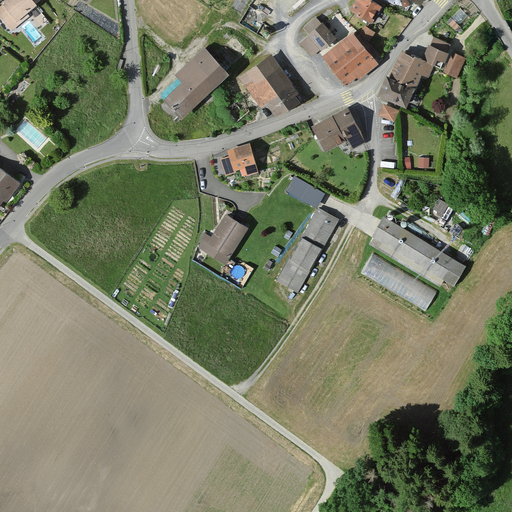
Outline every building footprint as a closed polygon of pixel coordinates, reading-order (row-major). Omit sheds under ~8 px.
[(33,7),(27,0),(2,0),(0,2),(0,19),(10,32),(26,18),(24,15),(33,7)] [(380,4),(373,0),(356,0),(352,7),(371,19),(380,4)] [(335,34),(322,20),(309,32),(321,46),(335,34)] [(325,55),(346,81),(357,72),(359,75),(377,60),(353,32),(325,55)] [(449,53),(428,45),(422,60),(402,52),(388,78),(386,77),(377,97),(406,111),(422,75),(428,78),(437,60),(445,63),(449,53)] [(224,74),(201,49),(172,76),(178,82),(160,98),(177,117),(224,74)] [(464,57),(451,52),(443,71),(456,76),(464,57)] [(298,100),(269,56),(239,76),(268,120),(298,100)] [(250,115),(239,101),(226,111),(237,125),(250,115)] [(397,110),(382,104),(378,115),(392,121),(397,110)] [(362,140),(347,110),(312,128),(324,152),(340,143),(343,149),(362,140)] [(253,164),(247,146),(218,156),(224,174),(253,164)] [(429,164),(429,156),(420,155),(420,163),(429,164)] [(0,203),(16,182),(0,170),(0,203)] [(324,192),(294,176),(287,189),(316,205),(324,192)] [(338,218),(318,208),(279,279),(298,290),(338,218)] [(245,227),(223,213),(201,246),(223,260),(245,227)] [(382,215),(369,236),(443,279),(456,258),(382,215)] [(436,289),(372,253),(361,273),(425,310),(436,289)]
